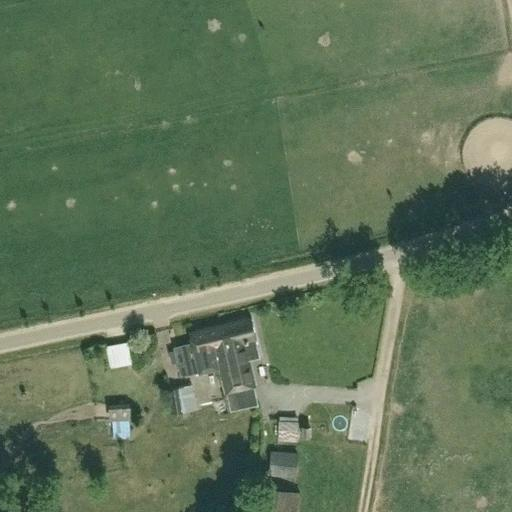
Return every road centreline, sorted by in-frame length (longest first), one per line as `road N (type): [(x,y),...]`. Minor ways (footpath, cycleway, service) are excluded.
road 1 (unclassified): [(511,219),(401,255),(0,343)]
road 2 (track): [(361,511),(401,255)]
